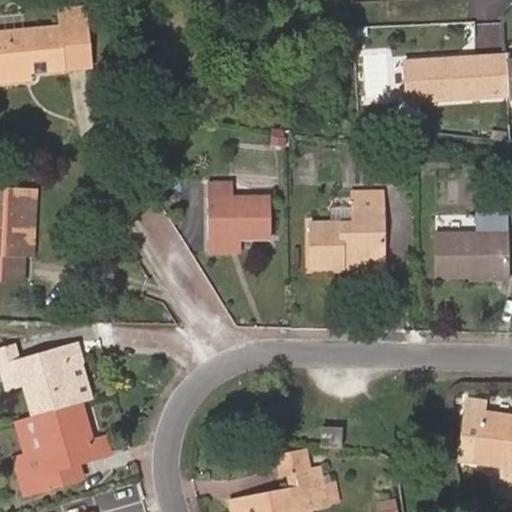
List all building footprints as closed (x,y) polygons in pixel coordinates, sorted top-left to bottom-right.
[(89,44),(85,10),(59,12),(60,27),(0,31),(0,75),(29,73),(65,70),(65,69),(63,46),(89,44)] [(91,66),(89,44),(63,46),(65,69),(91,66)] [(406,101),(506,97),(505,56),(404,61),(406,101)] [(0,75),(0,81),(29,79),(29,73),(0,75)] [(287,147),(287,139),(272,138),(272,147),(287,147)] [(207,238),(238,238),(268,237),(268,196),(231,195),(231,180),(207,180),(207,238)] [(0,254),(22,255),(26,189),(0,187),(0,254)] [(32,256),(36,190),(26,189),(22,255),(32,256)] [(381,207),(381,191),(354,192),(354,207),(381,207)] [(344,256),(382,257),(381,207),(354,207),(354,221),(311,222),(311,267),(344,267),(344,256)] [(506,233),(506,213),(477,212),(477,233),(506,233)] [(469,274),(506,274),(506,233),(477,233),(437,233),(438,274),(469,274)] [(238,251),(238,238),(207,238),(207,251),(238,251)] [(0,254),(0,281),(21,283),(22,255),(0,254)] [(382,267),(382,257),(344,256),(344,267),(382,267)] [(21,384),(30,416),(81,402),(70,364),(80,361),(75,344),(18,360),(13,345),(0,348),(0,370),(5,389),(21,384)] [(81,402),(91,399),(80,361),(70,364),(81,402)] [(481,399),(466,397),(460,458),(504,467),(501,494),(511,495),(511,415),(479,411),(481,399)] [(81,402),(30,416),(40,449),(24,454),(30,473),(20,476),(25,493),(55,485),(50,469),(76,462),(108,453),(102,434),(91,437),(81,402)] [(40,449),(30,416),(15,421),(24,454),(40,449)] [(320,426),(320,446),(342,447),(341,427),(320,426)] [(279,475),(286,474),(305,470),(301,450),(275,455),(279,475)] [(30,473),(24,454),(14,456),(20,476),(30,473)] [(81,478),(76,462),(50,469),(55,485),(81,478)] [(304,511),(313,510),(328,507),(321,467),(305,470),(286,474),(289,489),(233,500),(235,511),(304,511)] [(397,511),(396,499),(377,502),(378,511),(397,511)]
